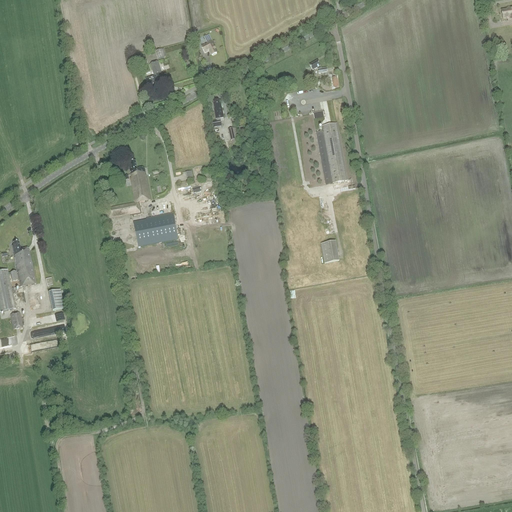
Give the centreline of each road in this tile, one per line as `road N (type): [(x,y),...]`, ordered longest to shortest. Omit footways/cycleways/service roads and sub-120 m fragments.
road 1 (tertiary): [(0,213),(78,160),(319,30)]
road 2 (unclassified): [(370,220),(336,36)]
road 3 (track): [(88,145),(61,0)]
road 4 (track): [(271,193),(250,67)]
